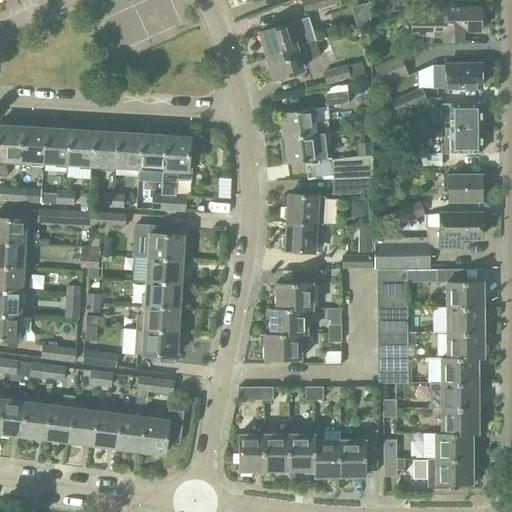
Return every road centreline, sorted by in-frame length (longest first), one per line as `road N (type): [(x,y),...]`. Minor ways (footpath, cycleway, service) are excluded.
road 1 (residential): [(240,112),(246,245),(195,502)]
road 2 (residential): [(510,0),(511,368)]
road 3 (residential): [(240,112),(0,97)]
road 4 (residential): [(195,502),(0,477)]
